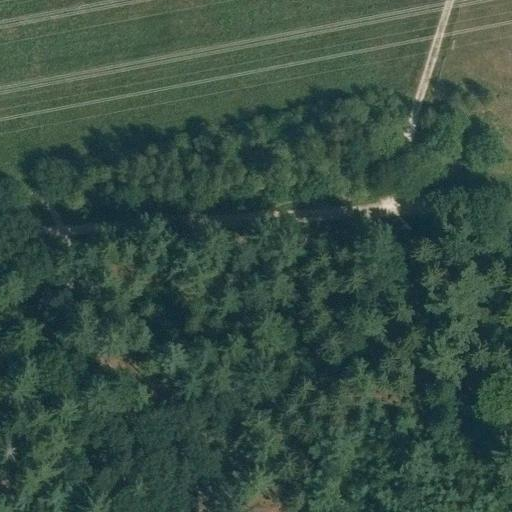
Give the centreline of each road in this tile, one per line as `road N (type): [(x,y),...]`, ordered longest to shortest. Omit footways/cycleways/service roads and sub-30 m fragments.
road 1 (track): [(396,208),(0,237)]
road 2 (track): [(450,0),(397,173),(396,208)]
